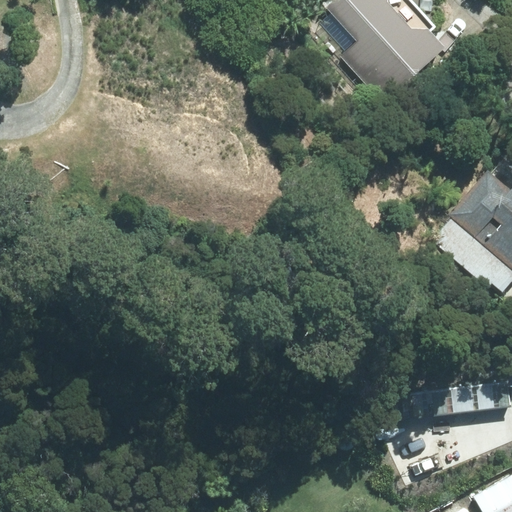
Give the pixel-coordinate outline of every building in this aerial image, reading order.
[(339,61),(382,106),(442,58),(423,39),(407,38),(382,12),(382,0),(339,0),(324,15),(354,47),(339,61)] [(511,96),(501,81),(488,91),(499,106),(511,96)] [(448,219),(453,222),(433,245),(510,310),(511,308),(511,194),(509,198),(484,177),(448,219)] [(505,375),(386,390),(390,427),(509,412),(505,375)] [(508,479),(470,500),(476,511),(511,511),(511,484),(511,485),(508,479)]
